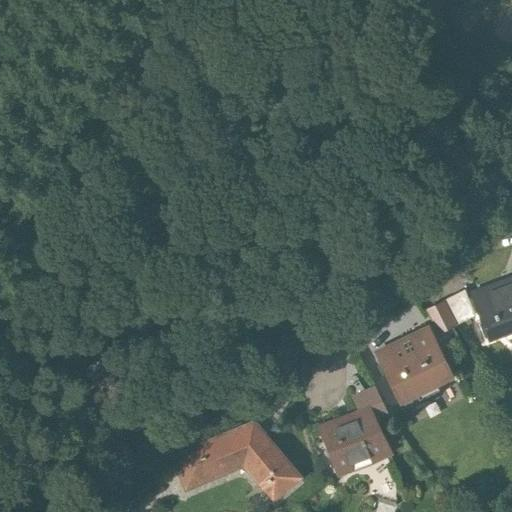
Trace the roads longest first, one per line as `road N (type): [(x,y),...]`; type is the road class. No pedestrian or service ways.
road 1 (track): [(0,301),(34,183),(65,119),(146,0)]
road 2 (residential): [(511,234),(460,248),(402,290),(317,387)]
